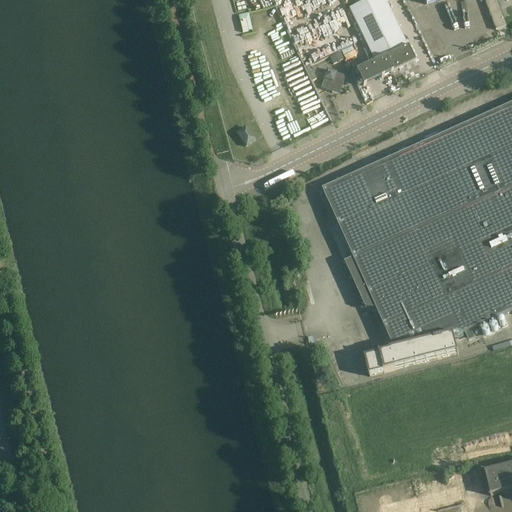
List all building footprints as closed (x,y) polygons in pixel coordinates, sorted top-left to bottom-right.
[(414,62),(384,0),(369,0),(349,10),(374,63),(355,72),(362,87),(414,62)] [(483,0),(495,31),(506,27),(495,0),(424,0),(426,5),(440,0),(483,0)] [(239,17),(243,34),(252,32),(248,15),(239,17)] [(333,65),(343,61),(340,54),(330,59),(333,65)] [(312,83),(317,80),(310,67),(306,70),(312,83)] [(339,95),(345,77),(336,74),(327,70),(323,80),(324,80),(321,89),(339,95)] [(361,309),(377,311),(395,351),(390,352),(390,349),(379,352),(380,353),(379,354),(379,356),(365,359),(370,378),(458,355),(454,339),(511,313),(511,105),(323,191),(354,260),(345,264),(355,286),(361,309)] [(244,145),(246,148),(255,141),(245,128),(236,135),(244,145)] [(511,463),(484,469),(490,494),(511,489),(511,463)]
